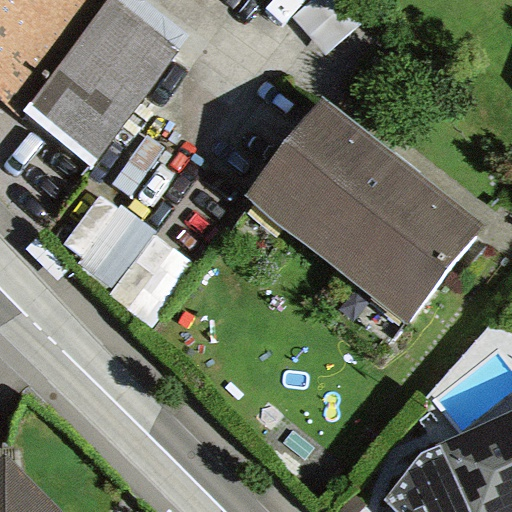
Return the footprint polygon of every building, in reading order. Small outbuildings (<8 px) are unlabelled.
[(0,0),(0,98),(19,112),(26,103),(100,160),(181,49),(115,0),(0,0)] [(344,0),(319,0),(304,8),(323,44),(358,26),(344,0)] [(484,226),(325,100),(248,197),(407,323),(484,226)] [(114,195),(75,248),(166,314),(205,260),(114,195)] [(511,511),(511,411),(421,452),(380,499),(394,511),(511,511)] [(61,511),(5,455),(0,460),(0,511),(61,511)]
